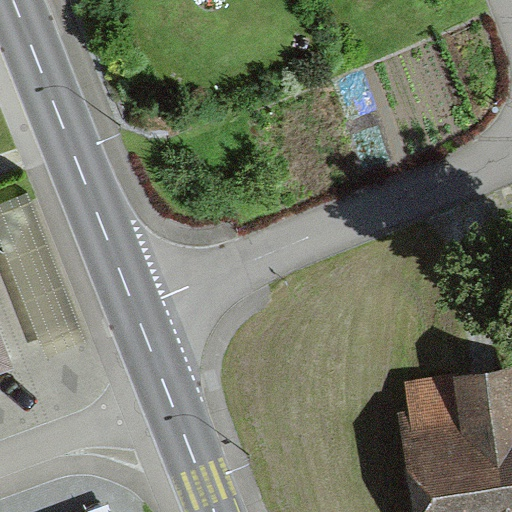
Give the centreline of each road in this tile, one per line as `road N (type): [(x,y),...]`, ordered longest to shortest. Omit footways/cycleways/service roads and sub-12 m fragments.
road 1 (residential): [(133,308),(511,161)]
road 2 (secondary): [(14,0),(133,308)]
road 3 (residential): [(0,484),(176,419)]
